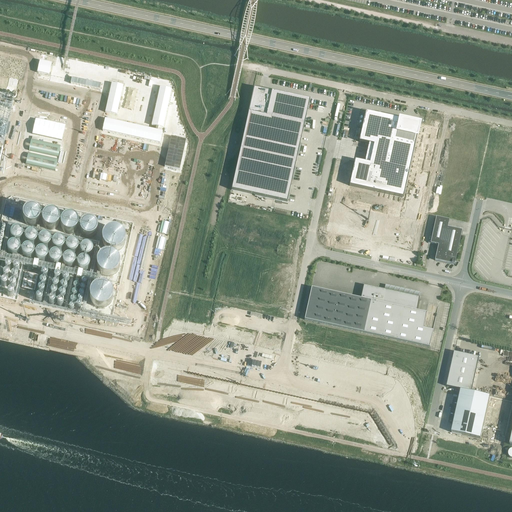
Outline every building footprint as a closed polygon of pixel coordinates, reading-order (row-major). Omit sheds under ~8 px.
[(0,68),(0,96),(14,100),(20,73),(0,68)] [(248,113),(231,190),(288,202),(310,100),(299,97),(299,98),(254,87),(248,113)] [(0,104),(0,177),(16,108),(12,108),(0,104)] [(403,198),(419,124),(366,112),(359,142),(369,144),(368,146),(368,149),(367,151),(366,156),(365,160),(365,163),(355,161),(349,186),(374,191),(403,198)] [(496,142),(494,151),(497,152),(495,161),(511,164),(511,145),(499,143),(496,142)] [(438,245),(435,261),(450,264),(451,263),(452,263),(451,264),(454,265),(455,261),(462,231),(448,227),(448,224),(449,220),(436,217),(430,243),(435,244),(438,245)] [(485,223),(483,225),(491,233),(493,231),(485,223)] [(385,285),(384,290),(387,291),(392,292),(397,293),(402,294),(407,295),(412,296),(417,297),(419,298),(420,293),(385,285)] [(387,291),(384,290),(379,289),(374,288),(368,287),(364,286),(361,299),(336,293),(311,288),(304,320),(429,348),(433,331),(430,331),(427,330),(425,330),(423,329),(426,313),(416,311),(419,298),(417,297),(412,296),(407,295),(402,294),(397,293),(392,292),(387,291)] [(480,358),(454,352),(447,387),(472,392),(480,358)] [(454,424),(452,433),(480,439),(481,438),(484,424),(490,397),(461,390),(454,424)]
